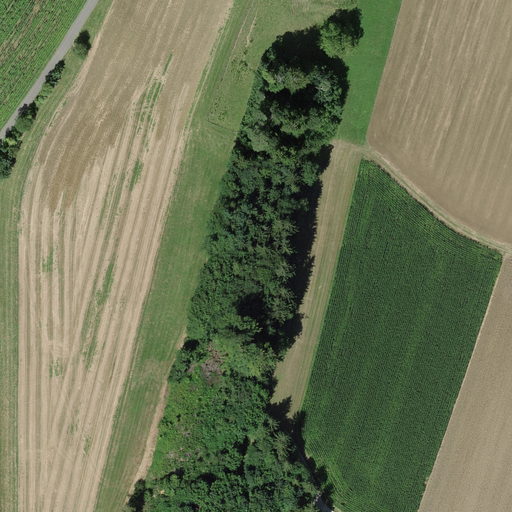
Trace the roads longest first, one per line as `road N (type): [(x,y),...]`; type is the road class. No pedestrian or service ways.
road 1 (track): [(358,149),(468,236),(511,252)]
road 2 (track): [(0,134),(91,0)]
